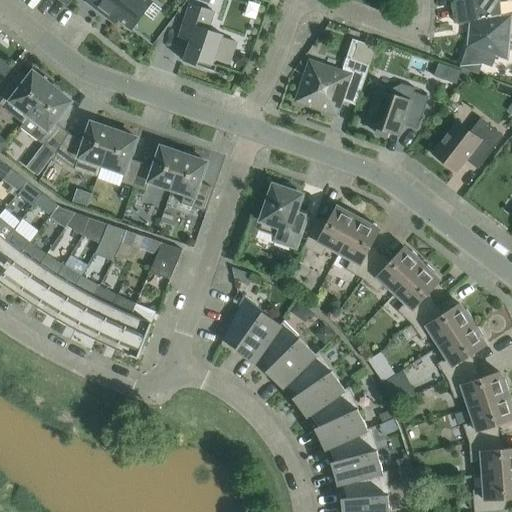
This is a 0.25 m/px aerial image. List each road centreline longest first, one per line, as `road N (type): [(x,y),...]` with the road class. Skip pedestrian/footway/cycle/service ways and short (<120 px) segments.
road 1 (residential): [(511,276),(379,173),(253,130)]
road 2 (residential): [(243,126),(85,72),(0,5)]
road 3 (residential): [(173,373),(253,130)]
road 4 (residential): [(306,511),(282,444),(257,408),(208,380),(173,373)]
road 5 (residential): [(173,373),(148,390),(130,388),(0,319)]
road 6 (residential): [(243,126),(296,0)]
road 7 (residential): [(419,0),(417,21),(407,27),(318,0)]
